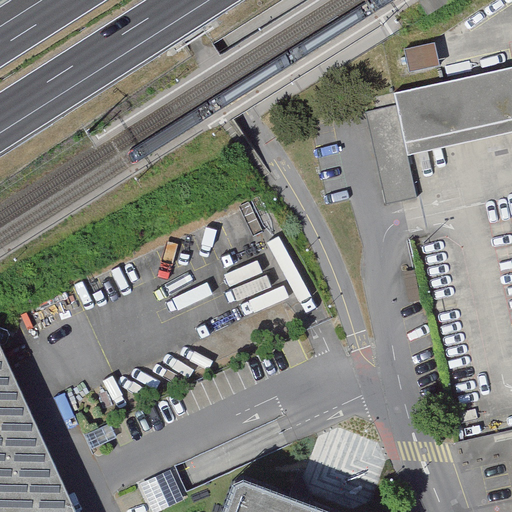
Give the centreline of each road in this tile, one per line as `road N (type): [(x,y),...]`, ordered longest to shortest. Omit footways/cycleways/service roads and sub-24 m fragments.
road 1 (motorway): [(0,114),(179,0)]
road 2 (unclassified): [(439,511),(399,387)]
